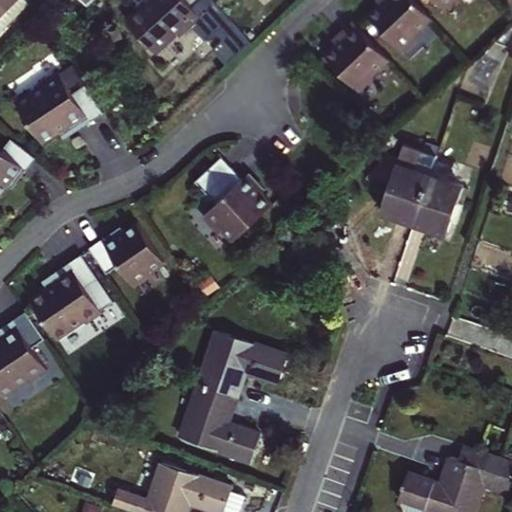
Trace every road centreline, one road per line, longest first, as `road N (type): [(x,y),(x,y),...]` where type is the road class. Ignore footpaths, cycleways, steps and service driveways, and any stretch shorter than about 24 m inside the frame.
road 1 (residential): [(320,0),(241,91),(142,178),(57,214),(0,269)]
road 2 (residential): [(334,225),(361,324),(297,511)]
